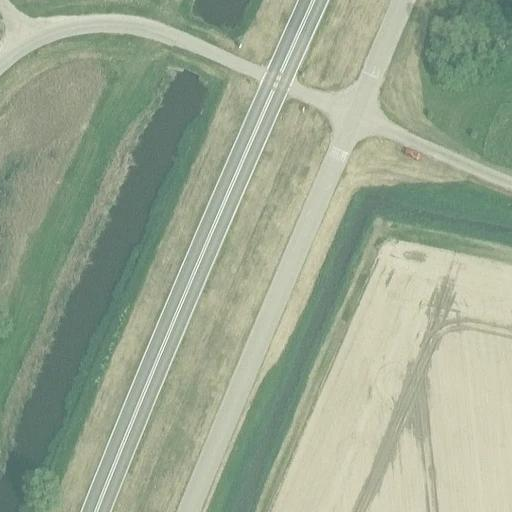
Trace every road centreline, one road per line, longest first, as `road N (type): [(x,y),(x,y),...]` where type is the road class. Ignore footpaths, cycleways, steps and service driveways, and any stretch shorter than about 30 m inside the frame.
road 1 (trunk): [(100,511),(276,87)]
road 2 (unclassified): [(187,511),(355,118)]
road 3 (unclassified): [(0,67),(25,38),(76,24),(143,25),(276,87)]
road 4 (unclassified): [(355,118),(511,182)]
road 5 (unclassified): [(355,118),(404,0)]
